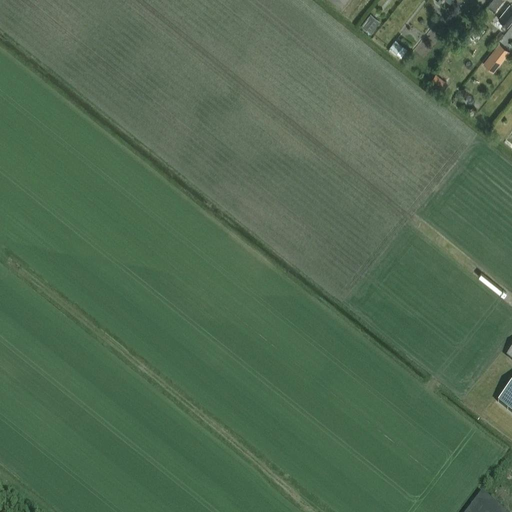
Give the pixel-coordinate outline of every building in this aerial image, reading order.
[(492,0),(489,5),(495,10),(503,0),(492,0)] [(508,26),(511,22),(511,21),(511,7),(510,5),(502,14),(499,19),(498,19),(499,19),(502,22),(504,23),(507,26),(508,27),(508,26)] [(361,25),(371,33),(381,22),(370,13),(361,25)] [(390,48),(401,57),(407,50),(395,41),(390,48)] [(509,51),(499,43),(488,56),(498,65),(509,51)] [(511,384),(497,403),(511,414),(511,384)] [(505,511),(482,493),(467,511),(505,511)]
